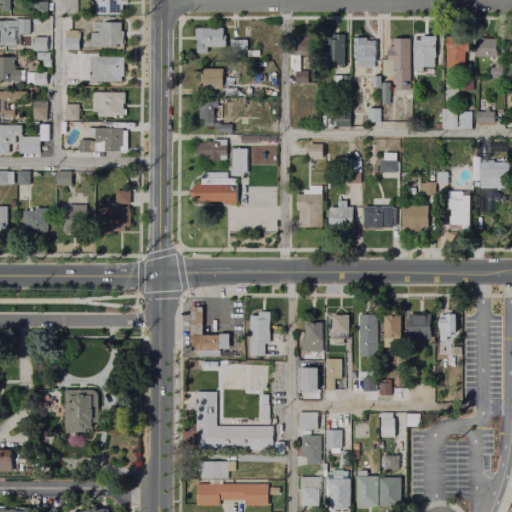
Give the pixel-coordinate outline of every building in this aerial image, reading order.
[(0,0),(9,0),(9,12),(2,12),(2,7),(0,7),(0,0)] [(119,0),(119,16),(94,16),(94,0),(119,0)] [(45,2),(45,14),(31,14),(31,2),(45,2)] [(0,21),(18,21),(18,20),(29,20),(29,35),(19,35),(19,31),(13,31),(13,46),(0,46),(0,21)] [(92,23),(121,23),(121,47),(92,47),(92,23)] [(195,29),(223,29),(223,37),(225,37),(225,49),(207,49),(207,54),(197,54),(197,41),(195,41),(195,29)] [(66,31),(80,31),(79,50),(65,50),(66,31)] [(335,36),(343,36),(343,65),(327,65),(327,40),(335,40),(335,36)] [(299,37),(309,37),(309,58),(294,58),(294,43),(299,43),(299,37)] [(421,37),(435,37),(436,68),(422,68),(422,72),(415,72),(414,39),(421,39),(421,37)] [(33,38),(46,39),(46,50),(33,50),(33,38)] [(353,39),(368,38),(368,41),(375,41),(375,66),(358,67),(357,59),(353,60),(353,39)] [(445,38),(456,38),(456,44),(470,43),(470,52),(465,52),(465,68),(446,68),(445,38)] [(393,39),(410,39),(410,91),(395,91),(395,81),(392,81),(392,62),(388,62),(388,47),(393,47),(393,39)] [(477,39),(495,39),(496,57),(477,57),(477,39)] [(230,41),(246,41),(246,51),(239,51),(239,57),(234,57),(234,51),(230,51),(230,41)] [(79,55),(79,86),(64,86),(64,55),(79,55)] [(89,57),(123,57),(123,82),(89,82),(89,57)] [(0,58),(14,58),(14,69),(20,69),(20,81),(0,81),(0,58)] [(200,70),(222,70),(222,90),(200,90),(200,70)] [(306,71),(294,71),(294,83),(307,83),(306,71)] [(26,73),(46,73),(46,88),(26,88),(26,73)] [(459,74),(473,74),(474,99),(460,99),(459,74)] [(349,75),(348,96),(332,96),(333,75),(349,75)] [(380,76),(380,88),(372,88),(372,76),(380,76)] [(0,92),(19,92),(19,103),(16,103),(17,117),(0,117),(0,92)] [(93,93),(124,93),(124,117),(93,117),(93,93)] [(33,101),(47,101),(46,121),(33,121),(33,101)] [(198,108),(205,108),(205,103),(216,103),(216,108),(212,108),(212,118),(219,118),(219,125),(231,125),(231,133),(213,133),(213,128),(203,128),(203,120),(198,120),(198,108)] [(66,105),(79,105),(79,121),(66,121),(66,105)] [(368,109),(379,109),(379,123),(368,123),(368,109)] [(442,110),(457,110),(457,130),(442,130),(442,110)] [(459,112),(469,113),(469,124),(459,124),(459,112)] [(479,113),(493,113),(493,124),(479,124),(479,113)] [(0,125),(20,126),(20,135),(16,135),(15,151),(10,151),(10,155),(0,154),(0,125)] [(40,125),(48,125),(48,141),(40,141),(40,125)] [(94,129),(122,129),(122,153),(103,153),(103,143),(94,142),(94,129)] [(19,138),(39,138),(39,154),(19,154),(19,138)] [(194,143),(211,143),(211,140),(224,140),(224,160),(194,160),(194,143)] [(87,141),(87,153),(79,153),(79,141),(87,141)] [(308,144),(321,144),(321,159),(308,159),(308,144)] [(230,149),(245,149),(245,173),(230,173),(230,149)] [(473,158),(480,157),(480,163),(507,163),(507,189),(479,189),(479,186),(473,186),(473,158)] [(347,161),(360,161),(360,185),(347,184),(347,161)] [(380,161),(396,161),(396,174),(380,174),(380,161)] [(447,172),(446,183),(435,182),(436,171),(447,172)] [(0,172),(14,172),(14,186),(0,186),(0,172)] [(17,172),(31,172),(31,186),(17,186),(17,172)] [(56,173),(82,173),(82,186),(56,186),(56,173)] [(192,186),(199,186),(199,179),(235,179),(235,202),(192,202),(192,186)] [(419,182),(435,182),(435,194),(420,194),(419,182)] [(116,192),(129,191),(129,204),(116,204),(116,192)] [(448,193),(469,193),(469,230),(448,230),(448,193)] [(296,195),(321,195),(322,228),(300,228),(299,210),(296,211),(296,195)] [(337,196),(349,196),(349,201),(346,201),(346,209),(352,209),(352,229),(330,229),(330,208),(337,208),(337,196)] [(57,208),(67,208),(68,206),(80,206),(79,232),(60,232),(60,224),(57,224),(57,208)] [(402,206),(427,206),(428,229),(402,229),(402,206)] [(0,207),(8,207),(8,233),(0,233),(0,207)] [(364,207),(396,207),(396,228),(364,228),(364,207)] [(106,208),(130,208),(130,228),(125,228),(125,233),(113,233),(113,227),(107,227),(106,208)] [(35,209),(46,209),(45,233),(24,233),(24,212),(35,212),(35,209)] [(192,309),(201,309),(201,333),(191,332),(192,309)] [(251,316),(259,316),(259,313),(269,313),(269,345),(265,345),(265,356),(251,356),(251,316)] [(395,315),(395,351),(377,351),(377,314),(395,315)] [(440,315),(456,315),(455,335),(447,335),(447,341),(440,341),(440,315)] [(333,316),(350,316),(350,333),(333,333),(333,316)] [(360,316),(375,316),(375,359),(359,359),(360,316)] [(321,322),(321,346),(316,346),(316,351),(300,351),(300,322),(321,322)] [(431,327),(431,340),(419,340),(420,327),(431,327)] [(191,335),(229,335),(229,350),(191,350),(191,335)] [(327,359),(341,359),(341,380),(336,380),(336,392),(326,392),(327,359)] [(187,361),(198,361),(198,370),(186,370),(187,361)] [(301,369),(317,369),(317,393),(301,393),(301,369)] [(363,379),(374,379),(374,393),(363,392),(363,379)] [(380,384),(390,384),(390,397),(380,397),(380,384)] [(65,390),(95,390),(96,430),(65,431),(65,390)] [(198,393),(216,393),(216,427),(266,427),(266,449),(198,449),(198,393)] [(299,413),(317,413),(317,430),(299,430),(299,413)] [(381,414),(394,414),(394,438),(381,439),(381,414)] [(355,426),(366,426),(366,439),(355,439),(355,426)] [(325,431),(341,431),(340,457),(331,457),(331,449),(325,449),(325,431)] [(302,436),(320,436),(320,466),(306,466),(306,458),(302,458),(302,436)] [(281,442),(281,454),(273,454),(273,442),(281,442)] [(0,456),(12,456),(12,471),(0,471),(0,456)] [(382,456),(401,457),(401,469),(382,469),(382,456)] [(199,461),(228,462),(228,480),(202,480),(202,470),(199,470),(199,461)] [(356,477),(375,477),(375,509),(356,508),(356,477)] [(383,477),(398,478),(398,508),(382,508),(383,477)] [(300,478),(318,478),(318,509),(300,509),(300,478)] [(327,479),(350,479),(349,511),(332,511),(332,507),(329,507),(329,489),(327,489),(327,479)] [(198,484),(268,485),(268,507),(245,507),(245,502),(219,502),(219,506),(197,506),(198,484)]
